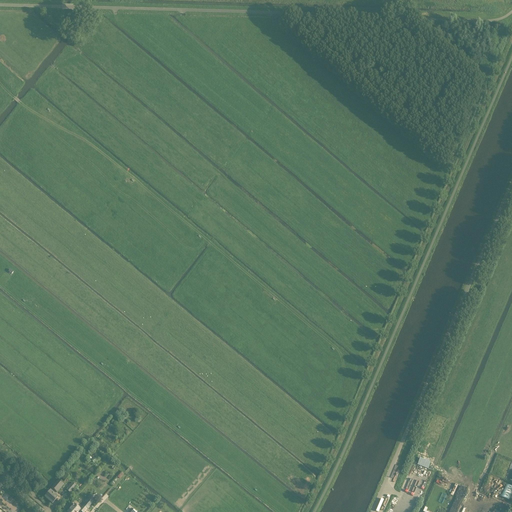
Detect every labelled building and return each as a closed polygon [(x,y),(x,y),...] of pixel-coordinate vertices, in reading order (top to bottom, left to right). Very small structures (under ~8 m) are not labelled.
[(430,466),(431,461),(420,458),(418,466),(434,470),(434,467),(430,466)] [(391,478),(397,480),(400,469),(394,467),(391,478)] [(60,477),(65,481),(69,476),(64,472),(60,477)] [(124,479),(117,487),(123,491),(129,483),(124,479)] [(58,480),(51,488),(57,493),(64,485),(58,480)] [(70,493),(76,486),(72,483),(66,490),(70,493)] [(510,500),(511,493),(511,485),(507,484),(502,497),(510,500)] [(457,511),(467,488),(460,485),(450,511),(457,511)] [(52,504),(58,497),(50,491),(45,497),(52,504)] [(86,510),(95,500),(91,497),(83,507),(86,510)]
